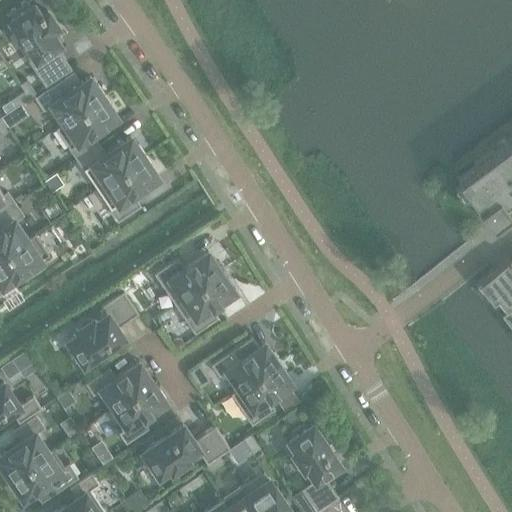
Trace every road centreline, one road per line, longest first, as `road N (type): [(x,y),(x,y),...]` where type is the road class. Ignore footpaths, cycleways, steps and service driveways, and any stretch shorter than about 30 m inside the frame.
road 1 (residential): [(306,282),(119,0)]
road 2 (residential): [(355,356),(511,235)]
road 3 (residential): [(306,282),(166,371)]
road 4 (residential): [(428,479),(355,356)]
